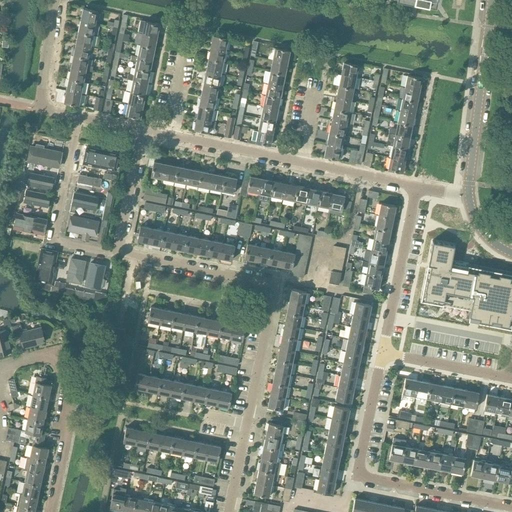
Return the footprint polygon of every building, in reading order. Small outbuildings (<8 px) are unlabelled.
[(95,23),(97,11),(83,8),(81,20),(95,23)] [(93,35),(95,23),(81,20),(78,32),(93,35)] [(140,20),(138,32),(142,33),(157,36),(159,24),(140,20)] [(90,46),(93,35),(78,32),(76,43),(90,46)] [(142,33),(140,44),(155,47),(157,36),(142,33)] [(213,35),(211,47),(225,50),(228,38),(213,35)] [(76,43),(73,55),(88,58),(89,52),(96,54),(97,48),(90,47),(90,46),(76,43)] [(152,59),(155,47),(140,44),(138,56),(152,59)] [(211,47),(208,59),(223,62),(225,50),(211,47)] [(275,47),(272,59),(287,62),(289,50),(275,47)] [(87,65),(88,58),(73,55),(71,67),(86,70),(92,71),(93,66),(87,65)] [(150,71),(152,59),(138,56),(131,55),(130,60),(137,61),(135,68),(150,71)] [(208,59),(206,70),(221,73),(223,62),(208,59)] [(272,59),(270,71),(285,74),(287,62),(272,59)] [(343,62),(341,74),(356,77),(358,65),(343,62)] [(83,82),(86,70),(71,67),(69,79),(83,82)] [(147,83),(150,71),(135,68),(134,75),(128,74),(127,78),(133,80),(147,83)] [(218,85),(221,73),(206,70),(203,82),(218,85)] [(270,71),(267,83),(282,86),(285,74),(270,71)] [(341,74),(339,85),(353,88),(356,77),(341,74)] [(419,90),(422,77),(407,74),(404,87),(419,90)] [(81,94),(83,82),(69,79),(66,91),(81,94)] [(145,94),(147,83),(133,80),(130,91),(145,94)] [(203,82),(201,94),(216,97),(218,85),(203,82)] [(267,83),(265,95),(280,98),(282,86),(267,83)] [(339,85),(336,97),(351,100),(353,88),(339,85)] [(417,101),(419,90),(404,87),(402,98),(417,101)] [(78,106),(81,94),(66,91),(64,103),(78,106)] [(143,106),(145,94),(130,91),(128,103),(143,106)] [(201,94),(199,106),(213,109),(216,97),(201,94)] [(265,95),(263,107),(277,110),(280,98),(265,95)] [(103,98),(99,97),(95,97),(93,109),(101,110),(103,98)] [(336,97),(334,109),(348,112),(351,100),(336,97)] [(414,113),(417,101),(402,98),(400,110),(414,113)] [(110,112),(112,100),(110,100),(106,99),(103,111),(110,112)] [(140,118),(143,106),(128,103),(125,115),(140,118)] [(211,120),(213,109),(199,106),(196,117),(211,120)] [(263,107),(260,118),(275,121),(277,110),(263,107)] [(334,109),(331,121),(346,124),(348,112),(334,109)] [(412,125),(414,113),(400,110),(397,122),(412,125)] [(194,130),(208,133),(210,127),(214,128),(216,121),(211,120),(196,117),(194,130)] [(260,118),(258,130),(273,133),(275,121),(260,118)] [(331,121),(329,133),(344,136),(346,124),(331,121)] [(409,137),(412,125),(397,122),(396,129),(389,127),(388,133),(409,137)] [(233,125),(229,124),(227,123),(224,136),(230,137),(233,125)] [(248,128),(236,125),(233,137),(240,139),(241,132),(247,134),(248,128)] [(270,145),(273,133),(258,130),(255,142),(270,145)] [(329,133),(326,144),(341,147),(344,136),(329,133)] [(407,149),(409,137),(388,133),(387,138),(394,139),(392,146),(407,149)] [(20,160),(25,161),(29,139),(24,138),(20,160)] [(339,159),(341,147),(326,144),(324,156),(339,159)] [(27,160),(59,167),(61,152),(30,146),(27,160)] [(119,153),(86,146),(83,163),(116,170),(119,153)] [(405,160),(407,149),(392,146),(390,157),(405,160)] [(363,152),(359,151),(357,150),(354,163),(360,164),(363,152)] [(372,154),(366,152),(363,165),(370,166),(372,154)] [(402,172),(405,160),(390,157),(387,169),(402,172)] [(163,178),(166,164),(154,161),(152,167),(147,166),(145,175),(163,178)] [(163,178),(174,181),(177,166),(166,164),(163,178)] [(189,168),(177,166),(174,181),(186,183),(189,168)] [(201,171),(189,168),(186,183),(198,186),(201,171)] [(212,173),(201,171),(198,186),(209,188),(212,173)] [(110,179),(115,181),(117,175),(104,172),(103,178),(110,179)] [(53,177),(30,173),(27,184),(51,189),(53,177)] [(224,176),(212,173),(209,188),(221,191),(224,176)] [(101,179),(79,175),(78,182),(99,187),(101,179)] [(237,178),(224,176),(221,191),(233,193),(237,178)] [(259,193),(262,178),(250,176),(249,181),(247,191),(259,193)] [(274,181),(262,178),(259,193),(271,196),(274,181)] [(107,192),(113,193),(115,181),(106,179),(103,191),(107,192)] [(249,181),(243,179),(239,195),(246,196),(247,191),(249,181)] [(271,196),(282,198),(285,183),(274,181),(271,196)] [(282,198),(294,200),(297,186),(285,183),(282,198)] [(15,184),(10,203),(16,204),(19,205),(23,186),(15,184)] [(294,200),(306,203),(309,188),(297,186),(294,200)] [(145,187),(143,199),(157,202),(159,193),(160,190),(145,187)] [(306,203),(318,205),(321,191),(309,188),(306,203)] [(24,202),(47,207),(50,195),(26,190),(24,202)] [(318,205),(329,208),(332,193),(321,191),(318,205)] [(72,204),(95,209),(98,198),(74,193),(72,204)] [(165,203),(166,194),(159,193),(157,202),(165,203)] [(332,193),(329,208),(329,212),(340,215),(341,210),(349,212),(351,201),(343,200),(344,195),(332,193)] [(364,212),(366,200),(360,199),(358,211),(364,212)] [(157,205),(145,202),(143,209),(155,211),(157,205)] [(217,208),(216,214),(235,218),(237,205),(229,203),(227,210),(217,208)] [(380,203),(378,215),(393,218),(395,206),(380,203)] [(105,205),(102,219),(107,220),(110,206),(105,205)] [(165,207),(157,205),(155,211),(154,217),(158,218),(159,212),(164,213),(165,207)] [(46,219),(16,213),(13,227),(43,234),(46,219)] [(390,230),(393,218),(378,215),(376,227),(390,230)] [(70,230),(83,233),(82,239),(88,240),(89,234),(95,236),(98,221),(73,216),(70,217),(68,228),(70,230)] [(106,227),(107,220),(102,219),(97,242),(103,243),(106,227)] [(252,225),(239,222),(236,234),(249,237),(252,225)] [(149,243),(152,228),(140,226),(137,240),(149,243)] [(388,241),(390,230),(376,227),(373,238),(388,241)] [(164,231),(152,228),(149,243),(161,245),(164,231)] [(175,233),(164,231),(161,245),(172,248),(175,233)] [(187,235),(175,233),(172,248),(184,250),(187,235)] [(310,243),(311,237),(299,234),(298,240),(310,243)] [(199,238),(187,235),(184,250),(196,253),(199,238)] [(211,240),(199,238),(196,253),(208,255),(211,240)] [(386,253),(388,241),(373,238),(371,250),(386,253)] [(431,239),(419,300),(469,309),(467,320),(510,328),(511,317),(511,273),(449,262),(452,244),(431,239)] [(223,243),(211,240),(208,255),(219,258),(223,243)] [(309,248),(310,243),(298,240),(297,246),(309,248)] [(223,243),(219,258),(232,260),(235,245),(223,243)] [(256,261),(259,246),(247,244),(244,258),(256,261)] [(256,261),(268,264),(271,249),(259,246),(256,261)] [(308,254),(309,248),(297,246),(295,252),(308,254)] [(332,252),(344,254),(346,248),(333,246),(332,252)] [(50,283),(57,251),(41,248),(35,280),(50,283)] [(268,264),(279,266),(283,251),(271,249),(268,264)] [(383,265),(386,253),(371,250),(368,262),(383,265)] [(295,254),(283,251),(279,266),(292,269),(293,263),(294,257),(295,254)] [(306,260),(308,254),(295,252),(295,254),(294,257),(306,260)] [(331,258),(343,260),(344,254),(332,252),(331,258)] [(305,266),(306,260),(294,257),(293,263),(305,266)] [(71,258),(67,280),(81,283),(85,261),(71,258)] [(343,260),(331,258),(330,263),(342,266),(343,260)] [(383,265),(368,262),(362,261),(361,266),(367,267),(366,274),(381,277),(383,265)] [(90,262),(86,286),(100,288),(104,265),(90,262)] [(304,271),(305,266),(293,263),(292,269),(304,271)] [(342,266),(330,263),(328,269),(341,272),(342,266)] [(303,277),(304,271),(292,269),(290,275),(303,277)] [(350,270),(345,269),(342,285),(348,286),(352,271),(350,270)] [(338,284),(341,272),(331,270),(329,282),(338,284)] [(381,277),(366,274),(362,292),(371,294),(372,287),(378,289),(381,277)] [(52,285),(51,291),(57,293),(60,282),(55,281),(54,286),(52,285)] [(50,285),(35,282),(34,288),(49,291),(50,285)] [(84,298),(85,292),(76,290),(64,288),(65,283),(60,282),(57,293),(74,296),(84,298)] [(289,301),(304,304),(306,292),(291,289),(289,301)] [(85,292),(84,298),(93,300),(104,302),(106,294),(95,292),(94,294),(85,292)] [(330,297),(324,295),(321,310),(327,311),(330,297)] [(340,299),(333,297),(330,312),(337,313),(340,299)] [(301,316),(304,304),(289,301),(287,312),(301,316)] [(353,314),(368,318),(371,305),(355,302),(353,314)] [(147,321),(160,324),(163,309),(150,307),(147,321)] [(160,324),(171,326),(174,312),(163,309),(160,324)] [(171,326),(183,329),(186,314),(174,312),(171,326)] [(299,327),(301,316),(287,312),(284,324),(299,327)] [(183,329),(195,331),(198,317),(186,314),(183,329)] [(334,315),(329,314),(328,322),(333,323),(338,324),(338,322),(335,321),(335,319),(333,319),(334,315)] [(366,330),(368,318),(353,314),(350,326),(366,330)] [(195,331),(207,334),(210,319),(198,317),(195,331)] [(207,334),(218,336),(221,321),(210,319),(207,334)] [(233,324),(221,321),(218,336),(230,338),(233,324)] [(20,324),(11,326),(16,344),(22,342),(23,348),(32,346),(32,345),(44,342),(43,337),(45,337),(46,336),(45,332),(44,331),(42,331),(41,327),(27,330),(26,328),(22,329),(20,324)] [(230,338),(242,341),(245,326),(233,324),(230,338)] [(296,339),(299,327),(284,324),(282,336),(296,339)] [(125,329),(114,327),(111,326),(105,354),(119,357),(125,329)] [(363,342),(366,330),(350,326),(347,339),(363,342)] [(0,354),(11,351),(8,339),(10,338),(8,331),(6,331),(5,330),(0,331),(0,354)] [(294,351),(296,339),(282,336),(279,347),(294,351)] [(361,354),(363,342),(347,339),(345,350),(361,354)] [(162,351),(162,350),(166,350),(167,346),(168,342),(163,341),(162,345),(155,344),(154,349),(162,351)] [(292,363),(294,351),(279,347),(277,359),(292,363)] [(206,350),(203,349),(202,354),(201,359),(209,360),(210,355),(205,354),(206,350)] [(358,366),(361,354),(345,350),(342,363),(358,366)] [(226,356),(225,363),(237,365),(238,359),(226,356)] [(289,374),(292,363),(277,359),(275,371),(289,374)] [(356,378),(358,366),(342,363),(340,375),(356,378)] [(224,366),(223,372),(235,375),(236,368),(224,366)] [(287,386),(289,374),(275,371),(272,383),(287,386)] [(146,391),(149,376),(137,373),(134,388),(146,391)] [(353,390),(356,378),(340,375),(337,387),(353,390)] [(36,376),(32,395),(48,398),(51,385),(45,384),(46,378),(36,376)] [(161,378),(149,376),(146,391),(158,393),(161,378)] [(405,377),(401,399),(413,401),(414,396),(418,380),(405,377)] [(173,381),(161,378),(158,393),(169,395),(173,381)] [(11,393),(17,391),(14,379),(7,380),(11,393)] [(430,382),(418,380),(414,396),(426,398),(430,382)] [(184,383),(173,381),(169,395),(181,398),(184,383)] [(442,385),(430,382),(426,398),(439,400),(442,385)] [(196,385),(184,383),(181,398),(193,400),(196,385)] [(285,398),(287,386),(272,383),(270,395),(285,398)] [(208,388),(196,385),(193,400),(205,403),(208,388)] [(454,387),(442,385),(439,400),(451,403),(454,387)] [(353,390),(337,387),(335,400),(350,403),(353,390)] [(466,389),(454,387),(451,403),(463,405),(466,389)] [(220,390),(208,388),(205,403),(217,405),(220,390)] [(466,389),(463,405),(475,408),(478,392),(472,391),(466,389)] [(220,390),(217,405),(229,408),(231,393),(220,390)] [(495,412),(499,397),(486,394),(483,410),(495,412)] [(46,410),(48,398),(32,395),(30,407),(46,410)] [(285,398),(270,395),(267,407),(282,410),(285,398)] [(511,399),(499,397),(495,412),(508,414),(511,399)] [(331,417),(347,421),(349,408),(334,405),(331,417)] [(43,422),(46,410),(30,407),(27,419),(43,422)] [(410,419),(411,413),(398,410),(397,417),(410,419)] [(292,419),(304,421),(306,414),(293,412),(292,419)] [(331,417),(329,430),(344,433),(347,421),(331,417)] [(475,432),(477,420),(469,418),(466,431),(475,432)] [(19,436),(33,439),(43,441),(44,435),(41,434),(43,422),(27,419),(25,431),(8,427),(7,434),(19,436)] [(408,428),(409,422),(396,420),(395,426),(408,428)] [(477,420),(475,432),(481,433),(483,421),(477,420)] [(266,435),(281,438),(283,425),(268,423),(266,435)] [(394,426),(387,425),(386,431),(393,433),(394,426)] [(503,438),(504,433),(506,426),(502,425),(500,433),(497,432),(496,436),(503,438)] [(135,444),(138,430),(126,427),(123,442),(135,444)] [(150,432),(138,430),(135,444),(147,447),(150,432)] [(329,430),(326,442),(342,445),(344,433),(329,430)] [(162,434),(150,432),(147,447),(159,449),(162,434)] [(7,434),(6,440),(18,443),(19,436),(7,434)] [(159,449),(170,452),(173,437),(162,434),(159,449)] [(471,448),(474,435),(468,434),(465,446),(471,448)] [(266,435),(263,447),(278,450),(281,438),(266,435)] [(474,435),(471,448),(478,449),(480,437),(474,435)] [(170,452),(182,454),(185,439),(173,437),(170,452)] [(33,439),(32,445),(29,458),(45,461),(48,448),(42,447),(43,441),(33,439)] [(182,454),(194,456),(197,442),(185,439),(182,454)] [(209,444),(197,442),(194,456),(205,459),(209,444)] [(326,442),(324,454),(339,457),(342,445),(326,442)] [(401,461),(404,446),(392,443),(389,459),(401,461)] [(209,444),(205,459),(218,461),(221,446),(209,444)] [(416,448),(404,446),(401,461),(413,464),(416,448)] [(263,447),(261,458),(276,461),(278,450),(263,447)] [(428,451),(416,448),(413,464),(425,466),(428,451)] [(441,453),(428,451),(425,466),(437,469),(441,453)] [(453,455),(441,453),(437,469),(450,471),(453,455)] [(324,454),(321,466),(337,470),(339,457),(324,454)] [(453,455),(450,471),(462,474),(465,458),(453,455)] [(43,473),(45,461),(29,458),(27,457),(24,469),(27,470),(43,473)] [(258,470),(274,473),(278,474),(281,462),(276,461),(261,458),(258,470)] [(482,477),(486,462),(473,460),(470,475),(482,477)] [(132,461),(131,464),(130,469),(137,471),(138,466),(136,465),(136,462),(132,461)] [(498,465),(486,462),(482,477),(495,480),(498,465)] [(510,467),(498,465),(495,480),(507,482),(510,467)] [(321,466),(319,478),(334,481),(337,470),(321,466)] [(113,468),(112,474),(128,478),(129,472),(113,468)] [(167,468),(165,476),(177,479),(178,474),(171,472),(171,469),(167,468)] [(27,470),(24,482),(40,485),(43,473),(27,470)] [(271,485),(274,473),(258,470),(256,482),(271,485)] [(294,486),(301,488),(304,473),(297,472),(294,486)] [(202,476),(200,483),(213,485),(214,479),(202,476)] [(332,494),(334,481),(319,478),(316,491),(332,494)] [(24,482),(22,494),(38,497),(40,485),(24,482)] [(256,482),(253,494),(269,497),(271,485),(256,482)] [(200,486),(199,492),(211,495),(212,488),(200,486)] [(113,490),(109,508),(121,511),(125,495),(126,489),(121,488),(120,491),(113,490)] [(289,501),(291,489),(284,488),(282,500),(289,501)] [(35,509),(38,497),(22,494),(19,494),(17,506),(35,509)] [(133,511),(136,498),(125,495),(121,511),(126,511),(133,511)] [(133,511),(145,511),(148,500),(136,498),(133,511)] [(364,511),(367,500),(355,498),(351,511),(364,511)] [(145,511),(157,511),(160,503),(148,500),(145,511)] [(364,511),(377,511),(379,503),(367,500),(364,511)] [(266,510),(267,504),(255,501),(254,507),(266,510)] [(12,505),(5,504),(5,503),(0,502),(0,504),(0,509),(4,511),(4,508),(11,509),(12,505)] [(157,511),(170,511),(172,505),(160,503),(157,511)] [(377,511),(390,511),(391,505),(379,503),(377,511)]
